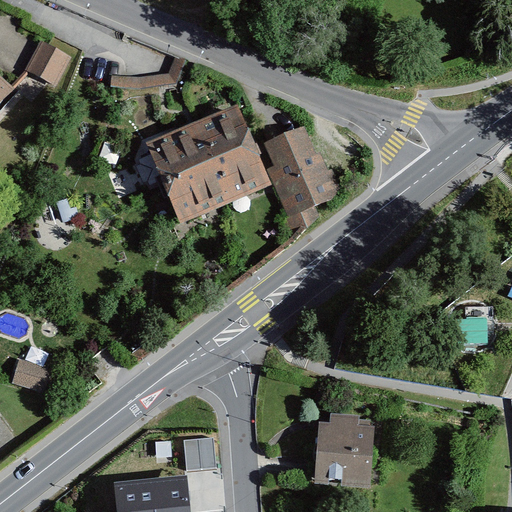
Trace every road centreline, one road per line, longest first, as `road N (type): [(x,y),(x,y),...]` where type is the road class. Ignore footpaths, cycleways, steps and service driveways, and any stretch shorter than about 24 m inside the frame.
road 1 (residential): [(443,161),(380,118),(93,0)]
road 2 (secondary): [(443,161),(215,343)]
road 3 (secondary): [(215,343),(0,505)]
road 4 (residential): [(248,511),(239,402),(215,343)]
